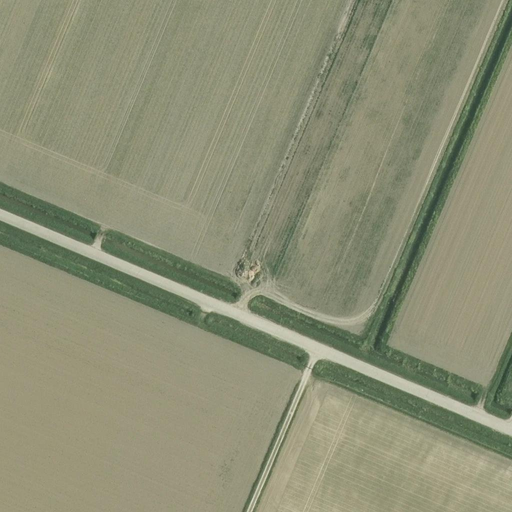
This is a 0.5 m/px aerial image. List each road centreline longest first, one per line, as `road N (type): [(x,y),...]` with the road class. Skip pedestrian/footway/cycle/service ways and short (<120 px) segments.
road 1 (unclassified): [(511,431),(0,214)]
road 2 (track): [(248,511),(317,348)]
